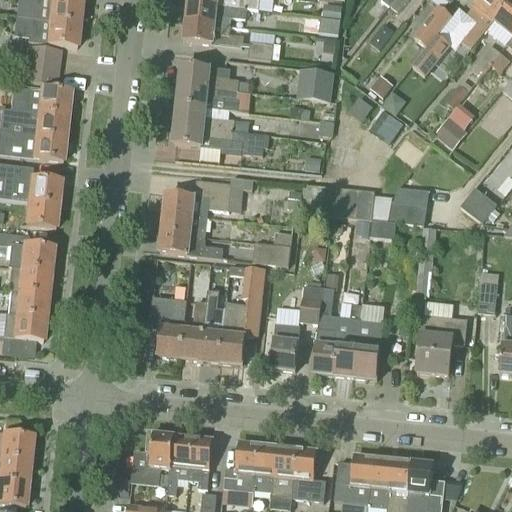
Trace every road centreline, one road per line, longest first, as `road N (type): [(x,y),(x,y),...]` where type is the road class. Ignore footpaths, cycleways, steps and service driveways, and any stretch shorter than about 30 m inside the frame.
road 1 (residential): [(91,399),(511,444)]
road 2 (residential): [(91,399),(134,0)]
